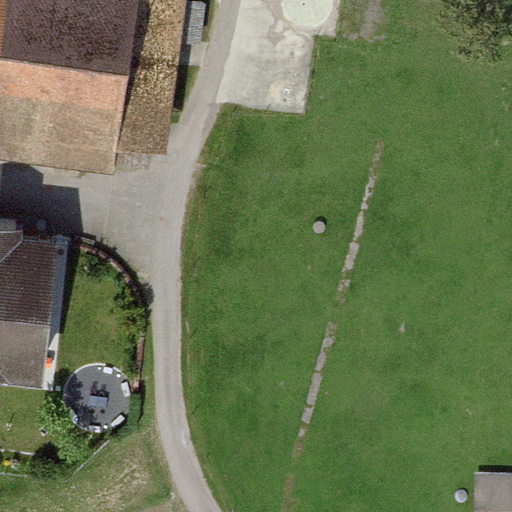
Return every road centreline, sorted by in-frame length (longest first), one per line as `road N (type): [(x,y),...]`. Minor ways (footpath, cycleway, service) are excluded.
road 1 (track): [(206,511),(173,422),(174,220),(226,0)]
road 2 (track): [(174,220),(0,184)]
